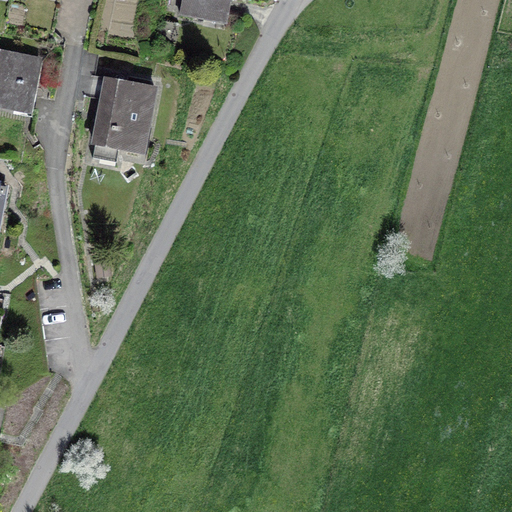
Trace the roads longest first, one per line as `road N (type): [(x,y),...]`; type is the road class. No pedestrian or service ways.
road 1 (residential): [(96,387),(287,18)]
road 2 (residential): [(96,387),(56,162),(83,0)]
road 3 (residential): [(27,511),(96,387)]
